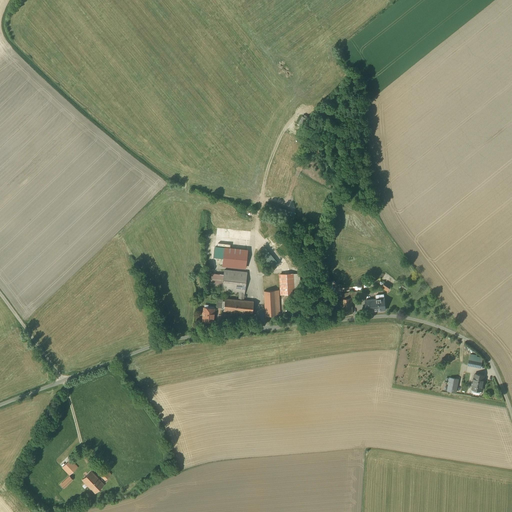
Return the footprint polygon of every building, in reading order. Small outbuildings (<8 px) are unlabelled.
[(278,264),(265,248),(260,252),(273,269),(278,264)] [(246,272),(224,269),(224,275),(212,273),(210,287),(222,288),(221,291),(239,294),(239,300),(243,301),(246,272)] [(279,291),(264,292),(265,316),(281,315),(280,295),(301,295),(300,274),(279,275),(279,291)] [(391,287),(385,283),(382,288),(387,292),(391,287)] [(351,295),(340,296),(341,312),(352,311),(351,295)] [(376,300),(365,301),(366,312),(385,311),(384,295),(376,296),(376,300)] [(239,300),(225,299),(224,312),(251,315),(253,302),(243,301),(239,300)] [(215,309),(203,308),(202,322),(213,323),(215,309)] [(477,358),(472,357),(470,366),(482,369),(484,362),(476,361),(477,358)] [(489,377),(477,374),(474,391),(485,394),(489,377)] [(460,379),(451,378),(449,392),(458,393),(460,379)] [(78,467),(70,459),(62,467),(69,475),(78,467)] [(111,473),(105,467),(99,473),(105,479),(111,473)] [(92,471),(83,480),(95,492),(104,484),(92,471)] [(72,479),(69,476),(60,484),(63,488),(72,479)]
